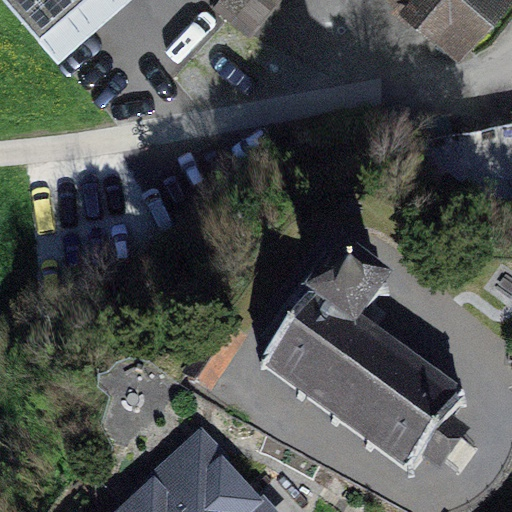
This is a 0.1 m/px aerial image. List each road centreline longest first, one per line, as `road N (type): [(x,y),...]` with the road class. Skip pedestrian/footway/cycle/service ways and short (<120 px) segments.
road 1 (track): [(0,155),(385,94)]
road 2 (track): [(511,55),(479,74),(385,94)]
